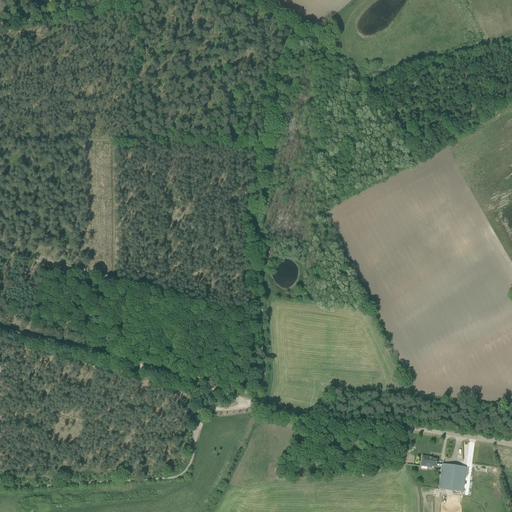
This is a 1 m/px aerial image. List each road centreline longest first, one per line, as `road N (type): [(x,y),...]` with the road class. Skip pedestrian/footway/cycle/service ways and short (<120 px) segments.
road 1 (track): [(258,404),(260,314),(247,222),(274,86),(296,31),(260,0)]
road 2 (track): [(0,488),(88,477),(186,478),(200,411),(252,406)]
road 3 (track): [(0,328),(128,359),(258,404)]
road 4 (track): [(258,404),(325,422),(392,426)]
